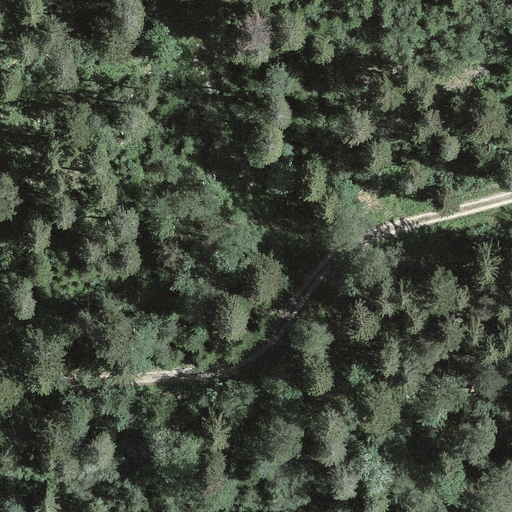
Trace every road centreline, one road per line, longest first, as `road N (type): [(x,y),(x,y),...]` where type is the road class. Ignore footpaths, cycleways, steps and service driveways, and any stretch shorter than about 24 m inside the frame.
road 1 (track): [(511,198),(349,244),(281,329),(239,363),(205,373),(0,387)]
road 2 (track): [(511,488),(439,432),(420,382),(433,285),(414,224)]
